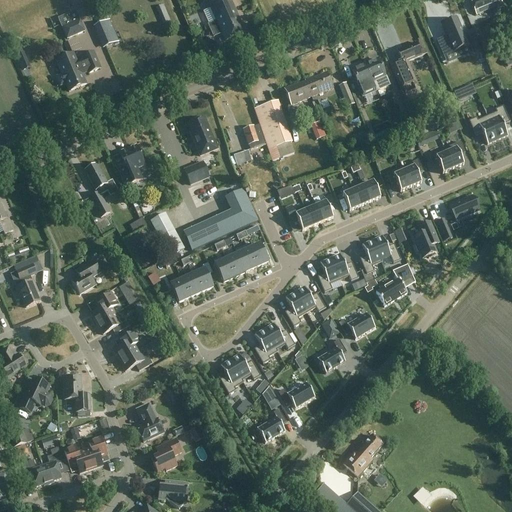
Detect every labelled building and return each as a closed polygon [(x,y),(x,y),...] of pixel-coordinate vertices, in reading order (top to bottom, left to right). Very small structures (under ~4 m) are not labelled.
[(225,41),(244,33),(229,0),(222,0),(209,6),(216,22),(209,26),(214,37),(222,33),(225,41)] [(469,0),(476,16),(502,5),(500,0),(469,0)] [(166,13),(163,6),(156,8),(159,15),(166,13)] [(76,12),(58,20),(62,28),(61,28),(67,41),(85,33),(80,20),(79,20),(76,12)] [(443,39),(433,43),(440,60),(466,49),(454,21),(438,28),(443,39)] [(108,22),(96,27),(105,48),(117,42),(108,22)] [(496,35),(480,42),(485,54),(501,47),(496,35)] [(406,63),(407,63),(421,57),(416,43),(397,52),(400,59),(390,64),(389,64),(391,69),(401,92),(415,85),(406,63)] [(23,53),(16,57),(22,72),(29,68),(23,53)] [(88,76),(100,70),(93,53),(82,59),(83,62),(77,65),(73,55),(56,63),(62,77),(58,78),(57,80),(60,86),(62,87),(66,86),(70,94),(86,87),(81,75),(87,72),(88,76)] [(364,66),(375,91),(388,86),(377,60),(364,66)] [(375,91),(364,66),(351,71),(362,97),(375,91)] [(305,82),(305,83),(306,83),(312,98),(333,89),(327,75),(326,75),(325,74),(321,76),(321,77),(314,80),(313,77),(304,81),(305,82)] [(290,106),(312,98),(306,83),(305,83),(305,82),(299,85),(299,83),(284,90),(290,106)] [(354,105),(346,84),(338,87),(343,100),(340,101),(343,109),(354,105)] [(458,101),(464,99),(461,92),(455,94),(458,101)] [(292,143),(281,111),(276,112),(273,103),(254,110),(268,151),(292,143)] [(323,110),(321,103),(315,105),(317,112),(323,110)] [(487,117),(497,142),(508,137),(503,126),(510,123),(503,107),(495,111),(496,113),(487,117)] [(353,121),(361,120),(360,109),(352,110),(353,121)] [(369,109),(360,112),(364,123),(373,119),(369,109)] [(497,142),(487,117),(478,121),(476,119),(468,122),(475,138),(482,135),(487,146),(497,142)] [(217,150),(204,119),(190,125),(193,133),(191,134),(200,157),(217,150)] [(325,136),(320,122),(313,125),(315,131),(312,132),(316,140),(325,136)] [(411,135),(406,124),(400,127),(405,138),(411,135)] [(250,151),(265,146),(259,126),(253,128),(253,127),(243,131),(250,151)] [(364,132),(353,136),(355,143),(366,139),(364,132)] [(465,154),(460,143),(444,150),(453,171),(463,166),(459,156),(465,154)] [(125,188),(138,183),(142,181),(136,168),(138,169),(143,166),(144,165),(140,157),(141,157),(140,155),(140,156),(136,146),(119,154),(125,167),(117,170),(125,188)] [(438,165),(442,175),(453,171),(444,150),(428,157),(433,168),(438,165)] [(248,152),(233,156),(236,166),(251,161),(248,152)] [(417,175),(422,172),(418,161),(412,164),(413,166),(403,170),(402,168),(401,168),(410,189),(421,184),(417,175)] [(182,170),(189,187),(208,178),(202,162),(182,170)] [(77,189),(82,186),(72,166),(67,169),(77,189)] [(112,182),(107,185),(96,166),(84,172),(95,192),(97,191),(98,194),(89,198),(101,219),(110,214),(100,196),(107,192),(110,196),(118,192),(112,182)] [(390,186),(396,183),(400,193),(410,189),(401,168),(386,175),(390,186)] [(370,204),(380,199),(373,183),(363,187),(370,204)] [(363,187),(362,185),(351,190),(352,192),(359,208),(370,204),(363,187)] [(243,190),(225,199),(231,212),(183,234),(191,252),(257,222),(243,190)] [(359,208),(352,192),(342,196),(349,212),(359,208)] [(152,198),(141,204),(146,214),(157,208),(152,198)] [(450,207),(456,222),(478,212),(472,198),(450,207)] [(314,203),(303,207),(312,228),(323,224),(316,207),(314,203)] [(325,203),(316,207),(323,224),(333,220),(325,203)] [(6,212),(4,213),(0,205),(0,226),(3,235),(14,231),(6,212)] [(292,207),(285,210),(290,224),(297,221),(302,233),(312,228),(303,207),(293,212),(292,207)] [(165,215),(151,223),(170,257),(184,249),(165,215)] [(136,229),(142,226),(140,221),(134,223),(136,229)] [(435,224),(439,233),(447,230),(443,221),(435,224)] [(414,239),(413,239),(416,246),(414,246),(417,253),(419,252),(422,260),(428,257),(428,259),(435,256),(434,255),(436,254),(432,247),(438,245),(438,244),(438,243),(435,238),(429,223),(418,228),(422,236),(414,239)] [(382,238),(372,242),(381,261),(390,258),(393,265),(401,262),(394,246),(387,248),(382,238)] [(366,257),(360,260),(366,276),(374,273),(372,268),(382,264),(381,261),(372,242),(362,246),(366,257)] [(259,246),(248,251),(256,269),(268,264),(259,246)] [(95,252),(98,257),(105,254),(101,248),(95,252)] [(245,274),(256,269),(248,251),(237,256),(245,274)] [(26,252),(7,259),(9,263),(28,256),(26,252)] [(237,256),(226,261),(234,279),(245,274),(237,256)] [(330,260),(339,282),(348,278),(351,283),(358,280),(351,264),(345,267),(340,256),(330,260)] [(339,282),(330,260),(319,265),(324,275),(317,278),(324,294),(332,291),(330,286),(339,282)] [(223,284),(234,279),(226,261),(215,266),(223,284)] [(91,279),(100,274),(93,262),(76,273),(79,278),(72,283),(80,296),(96,287),(91,279)] [(15,273),(21,287),(14,289),(19,299),(21,298),(26,309),(41,303),(35,291),(36,290),(33,282),(31,277),(35,275),(31,266),(15,273)] [(388,287),(375,294),(384,308),(404,296),(401,290),(414,282),(407,266),(392,272),(383,276),(388,287)] [(193,276),(201,294),(212,289),(204,271),(193,276)] [(182,281),(190,299),(201,294),(193,276),(182,281)] [(190,299),(182,281),(170,286),(178,304),(190,299)] [(295,294),(307,315),(315,309),(318,314),(325,310),(317,295),(310,299),(304,288),(295,294)] [(91,315),(97,326),(115,315),(111,310),(118,306),(111,294),(96,303),(100,310),(91,315)] [(307,315),(295,294),(285,300),(291,310),(285,314),(293,329),(301,324),(298,320),(307,315)] [(324,299),(328,306),(333,303),(329,296),(324,299)] [(332,313),(330,310),(321,316),(324,322),(332,313)] [(115,315),(97,326),(103,336),(112,331),(115,336),(129,328),(124,320),(122,319),(119,319),(118,320),(115,315)] [(351,334),(355,341),(375,329),(366,315),(347,327),(344,321),(338,325),(346,337),(351,334)] [(146,334),(151,331),(153,330),(148,321),(146,322),(141,325),(146,334)] [(324,331),(333,326),(330,322),(322,327),(324,331)] [(273,325),(264,331),(276,351),(285,346),(287,351),(295,347),(286,332),(279,335),(273,325)] [(278,353),(276,351),(264,331),(254,337),(260,347),(254,351),(263,366),(270,361),(268,359),(278,353)] [(120,362),(138,351),(135,346),(139,343),(133,333),(120,341),(123,346),(113,352),(116,357),(117,356),(120,362)] [(333,344),(336,349),(317,361),(325,375),(345,364),(341,357),(346,354),(339,341),(333,344)] [(8,379),(26,368),(18,356),(14,358),(8,349),(0,353),(0,361),(2,366),(0,367),(8,379)] [(138,351),(120,362),(123,367),(122,368),(125,373),(136,367),(139,373),(152,365),(146,354),(141,357),(138,351)] [(239,356),(229,362),(242,382),(250,377),(253,382),(260,377),(251,362),(245,366),(240,358),(239,356)] [(220,367),(221,369),(226,378),(220,381),(228,396),(236,392),(234,389),(243,384),(242,382),(229,362),(220,367)] [(76,413),(90,413),(89,396),(81,396),(80,378),(64,379),(65,392),(64,392),(64,401),(75,400),(76,413)] [(52,389),(37,382),(33,390),(27,392),(20,409),(31,414),(29,413),(34,403),(40,407),(41,405),(45,407),(49,405),(51,401),(49,397),(45,396),(49,388),(52,389)] [(264,390),(268,385),(264,382),(260,387),(264,390)] [(314,399),(306,385),(286,396),(283,391),(278,394),(286,407),(291,404),(295,410),(314,399)] [(175,388),(169,392),(176,406),(183,402),(175,388)] [(144,444),(164,434),(157,420),(156,420),(149,405),(136,411),(143,426),(137,429),(144,444)] [(242,416),(245,412),(240,407),(236,411),(242,416)] [(257,431),(265,445),(285,433),(281,427),(286,423),(278,411),(273,414),(276,419),(257,431)] [(181,428),(173,431),(176,438),(184,434),(181,428)] [(196,429),(189,432),(195,444),(202,440),(200,437),(196,429)] [(14,448),(27,444),(22,430),(9,434),(14,448)] [(61,436),(63,442),(71,439),(70,433),(61,436)] [(372,462),(370,459),(382,446),(372,437),(355,455),(352,453),(341,466),(356,479),(372,462)] [(49,451),(60,446),(57,439),(46,444),(49,451)] [(91,450),(85,452),(91,471),(103,468),(99,458),(106,455),(102,441),(89,445),(91,450)] [(156,450),(159,457),(151,460),(158,474),(165,470),(166,473),(177,467),(173,458),(182,454),(176,441),(156,450)] [(80,475),(91,471),(85,452),(78,454),(75,447),(64,451),(69,468),(76,465),(80,475)] [(49,465),(43,468),(49,486),(54,484),(54,483),(61,480),(56,465),(63,463),(58,449),(50,452),(52,457),(47,458),(49,465)] [(44,488),(49,486),(43,468),(36,470),(33,461),(28,463),(27,460),(20,463),(24,476),(31,474),(36,489),(43,486),(44,488)] [(67,463),(59,465),(62,474),(69,472),(67,463)] [(186,505),(188,491),(185,491),(185,484),(165,482),(164,489),(159,488),(158,502),(165,502),(166,500),(179,510),(184,504),(186,505)] [(345,506),(347,508),(343,511),(378,511),(358,493),(345,506)]
